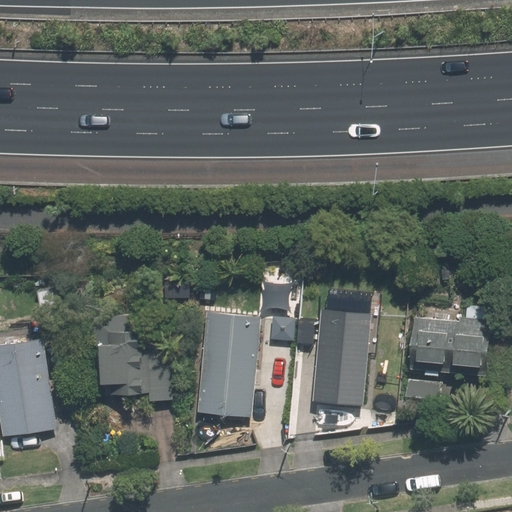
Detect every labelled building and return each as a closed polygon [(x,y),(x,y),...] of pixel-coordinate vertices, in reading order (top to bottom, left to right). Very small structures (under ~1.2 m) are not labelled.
[(306,260),(294,260),(290,295),(302,296),(306,260)] [(423,300),(416,365),(493,372),(492,376),(509,377),(511,344),(498,342),(500,318),(495,318),(497,304),(473,301),(471,315),(461,314),(463,303),(423,300)] [(328,308),(319,399),(369,404),(377,313),(328,308)] [(212,312),(203,409),(256,413),(266,317),(212,312)] [(167,315),(97,319),(99,346),(106,345),(108,382),(113,381),(114,396),(152,393),(152,403),(172,402),(167,315)] [(51,351),(49,334),(0,341),(0,379),(7,433),(62,425),(55,376),(66,375),(63,350),(51,351)] [(447,380),(413,377),(410,407),(444,410),(447,380)]
